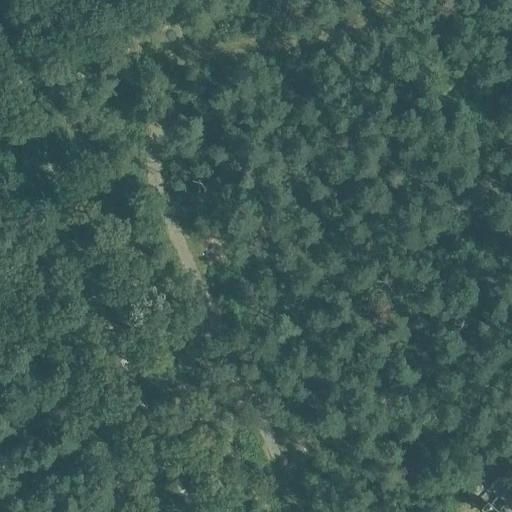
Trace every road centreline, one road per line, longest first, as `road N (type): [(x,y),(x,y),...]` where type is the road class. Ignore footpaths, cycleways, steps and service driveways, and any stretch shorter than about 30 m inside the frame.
road 1 (track): [(0,49),(200,511)]
road 2 (track): [(182,459),(77,392),(0,365)]
